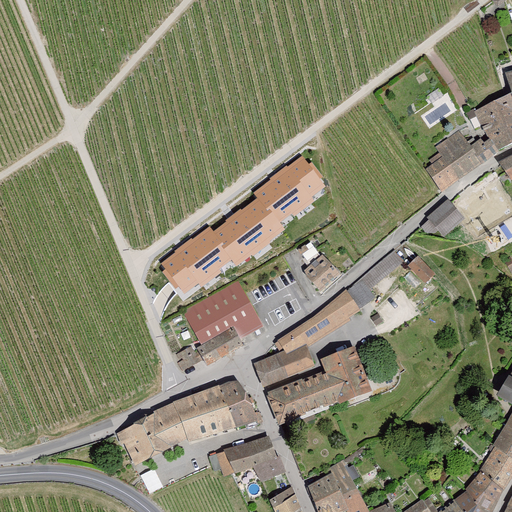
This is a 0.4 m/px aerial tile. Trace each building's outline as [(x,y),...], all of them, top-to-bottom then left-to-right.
[(511,98),(478,113),(493,142),(502,151),(511,147),(511,98)] [(446,158),(429,171),(445,193),(484,165),(472,149),(461,133),(439,149),(446,158)] [(504,153),(492,142),(488,144),(485,141),(472,149),(487,166),(504,153)] [(324,186),(302,157),(254,193),(258,198),(276,222),(324,186)] [(276,222),(258,198),(213,232),(232,257),(237,263),(282,230),(276,222)] [(468,221),(451,202),(430,220),(433,223),(425,229),(429,235),(437,234),(441,231),(447,238),(468,221)] [(210,228),(162,264),(185,293),(232,257),(213,232),(210,228)] [(308,244),(299,250),(310,266),(306,271),(307,277),(322,292),(341,273),(326,258),(319,256),(308,244)] [(396,251),(350,285),(365,305),(377,297),(370,288),(405,263),(396,251)] [(427,286),(438,276),(420,256),(409,267),(427,286)] [(265,329),(239,284),(185,313),(205,347),(201,349),(211,367),(246,347),(244,342),(265,329)] [(287,353),(258,366),(266,389),(318,368),(312,349),(363,311),(349,292),(317,320),(281,342),(287,353)] [(181,363),(179,364),(183,372),(205,362),(201,354),(197,356),(193,348),(177,355),(181,363)] [(329,374),(272,396),(284,427),(344,404),(345,407),(376,394),(359,349),(325,362),(329,374)] [(257,404),(242,384),(233,384),(224,387),(177,404),(122,435),(139,467),(167,456),(176,449),(192,441),(193,445),(261,423),(257,404)] [(511,421),(498,447),(511,456),(511,421)] [(273,439),(211,459),(217,473),(224,471),(227,479),(258,469),(264,483),(289,474),(284,458),(280,459),(273,439)] [(511,483),(511,456),(498,447),(483,472),(510,487),(511,483)] [(343,464),(330,472),(333,477),(351,511),(350,511),(371,511),(372,511),(358,481),(363,478),(355,467),(350,470),(343,464)] [(141,475),(150,493),(164,487),(155,468),(141,475)] [(496,511),(510,487),(483,472),(471,491),(486,511),(496,511)] [(333,477),(313,488),(321,511),(350,511),(351,511),(333,477)] [(303,511),(294,489),(273,502),(277,510),(277,511),(303,511)] [(486,511),(471,491),(459,501),(466,511),(486,511)] [(432,511),(425,501),(409,511),(432,511)] [(466,511),(459,501),(447,511),(466,511)]
